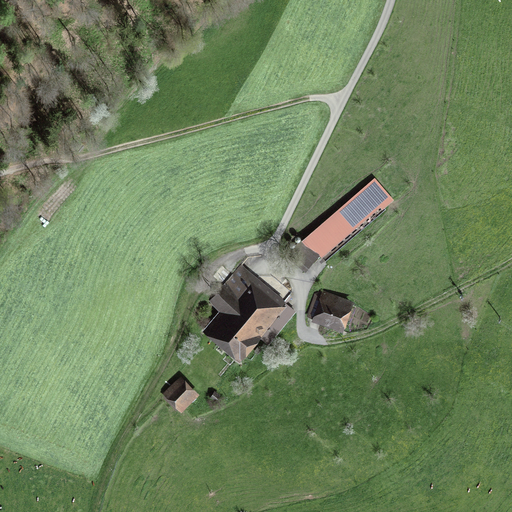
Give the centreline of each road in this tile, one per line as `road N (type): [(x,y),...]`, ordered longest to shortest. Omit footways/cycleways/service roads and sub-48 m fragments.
road 1 (track): [(0,178),(314,101),(348,103)]
road 2 (residential): [(396,0),(271,256)]
road 3 (track): [(311,341),(343,344),(402,322),(511,266)]
